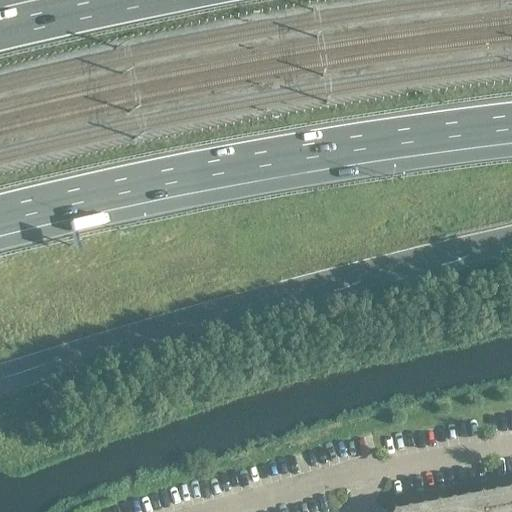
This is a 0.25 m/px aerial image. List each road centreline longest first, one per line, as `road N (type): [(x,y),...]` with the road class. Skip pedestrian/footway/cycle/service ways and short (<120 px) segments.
road 1 (motorway): [(0,372),(511,231)]
road 2 (motorway): [(0,222),(205,176),(511,129)]
